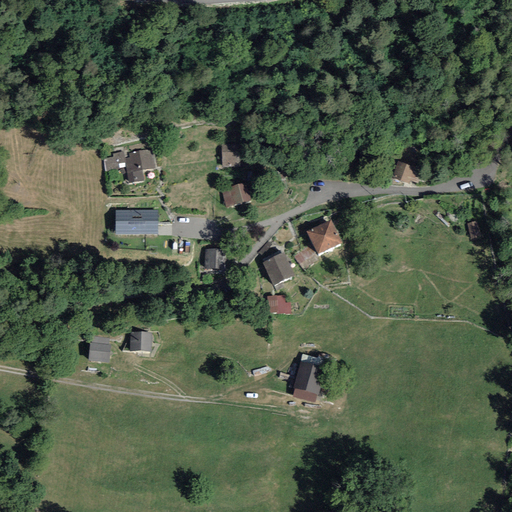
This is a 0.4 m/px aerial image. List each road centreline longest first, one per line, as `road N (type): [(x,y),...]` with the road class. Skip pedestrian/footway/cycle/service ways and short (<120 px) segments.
road 1 (track): [(247,262),(218,278),(0,321)]
road 2 (track): [(0,367),(182,398)]
road 3 (track): [(182,398),(318,413)]
